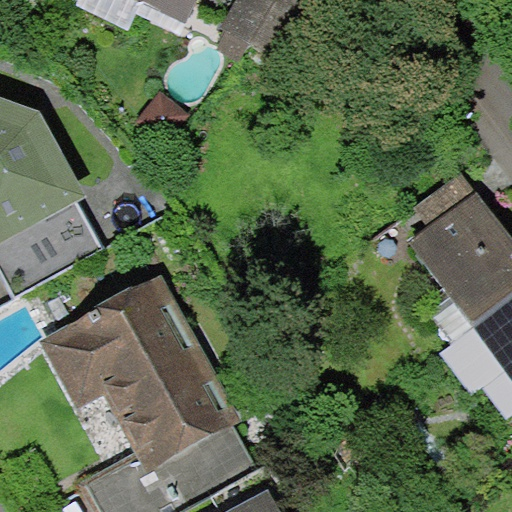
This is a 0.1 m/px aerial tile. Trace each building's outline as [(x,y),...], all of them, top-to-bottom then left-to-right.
[(132,0),(180,23),(191,1),(189,0),(132,0)] [(257,34),(275,0),(243,0),(232,20),(257,34)] [(275,0),(257,34),(251,45),(278,60),(310,3),(305,0),(275,0)] [(32,125),(0,113),(0,273),(14,300),(102,251),(32,125)] [(473,329),(511,299),(511,248),(500,232),(458,177),(415,209),(432,233),(413,248),(473,329)] [(188,511),(219,495),(258,473),(157,289),(99,321),(96,317),(89,321),(92,325),(51,347),(80,400),(107,386),(145,455),(86,488),(97,507),(99,511),(188,511)] [(511,299),(473,329),(511,380),(511,299)] [(219,495),(227,511),(271,511),(290,501),(271,466),(258,473),(219,495)]
